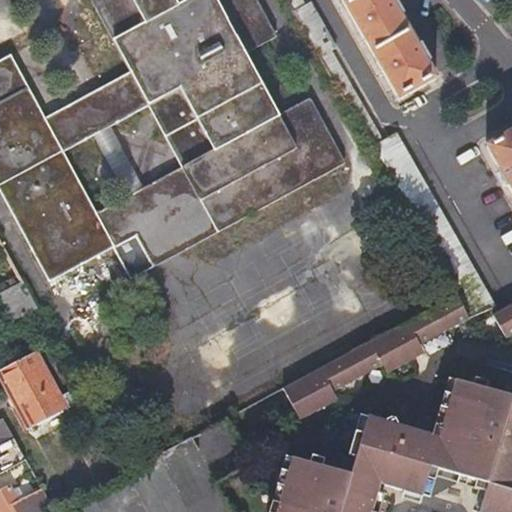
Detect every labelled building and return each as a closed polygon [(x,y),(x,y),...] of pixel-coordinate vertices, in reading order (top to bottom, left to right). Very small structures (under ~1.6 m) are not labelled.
[(96,0),(128,59),(42,103),(11,43),(0,49),(0,187),(44,274),(134,229),(150,258),(335,161),(302,92),(269,110),(236,46),(269,28),(254,0),(96,0)] [(440,82),(391,0),(335,0),(397,107),(440,82)] [(380,142),(432,238),(454,226),(401,130),(380,142)] [(511,135),(485,152),(511,198),(511,135)] [(30,310),(17,285),(0,293),(0,301),(11,322),(30,310)] [(511,294),(483,310),(498,334),(507,329),(511,317),(511,294)] [(460,313),(451,298),(276,389),(288,408),(301,411),(318,401),(321,392),(339,380),(346,365),(359,370),(375,361),(390,365),(410,354),(412,339),(431,330),(433,319),(447,323),(460,313)] [(63,409),(32,353),(0,371),(0,377),(11,399),(15,397),(31,425),(63,409)] [(511,511),(511,399),(479,390),(482,383),(466,379),(465,388),(450,382),(438,430),(428,428),(425,437),(436,441),(427,472),(457,481),(460,471),(477,477),(471,493),(481,496),(476,509),(489,511),(511,511)] [(442,379),(428,428),(438,430),(450,382),(442,379)] [(353,417),(348,434),(357,436),(360,419),(353,417)] [(370,486),(377,484),(384,460),(396,464),(404,431),(360,419),(357,436),(348,434),(346,440),(353,443),(347,466),(351,477),(343,480),(339,472),(316,466),(317,459),(305,455),(303,462),(295,459),(287,463),(274,507),(264,505),(262,511),(368,511),(373,493),(370,486)] [(0,467),(3,473),(25,461),(2,421),(0,421),(0,436),(1,436),(12,454),(0,461),(0,467)] [(423,484),(427,472),(436,441),(425,437),(404,431),(396,464),(384,460),(377,484),(379,488),(425,501),(429,486),(423,484)] [(455,487),(471,493),(477,477),(460,471),(457,481),(455,487)] [(0,511),(43,511),(51,508),(45,497),(25,508),(14,489),(0,498),(0,511)]
